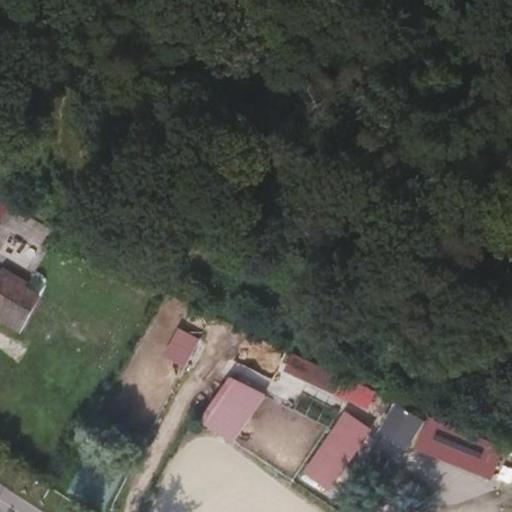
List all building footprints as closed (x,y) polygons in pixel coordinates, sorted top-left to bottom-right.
[(0,300),(27,317),(43,290),(5,266),(0,275),(0,300)] [(185,372),(204,340),(183,327),(164,358),(185,372)] [(208,419),(229,436),(233,440),(267,399),(242,377),(208,419)] [(412,449),(428,424),(402,409),(386,433),(412,449)] [(329,493),(376,431),(347,410),(300,473),(329,493)] [(439,450),(453,425),(440,417),(426,442),(439,450)] [(507,457),(453,425),(439,450),(492,482),(507,457)] [(86,448),(69,494),(107,508),(124,462),(86,448)]
